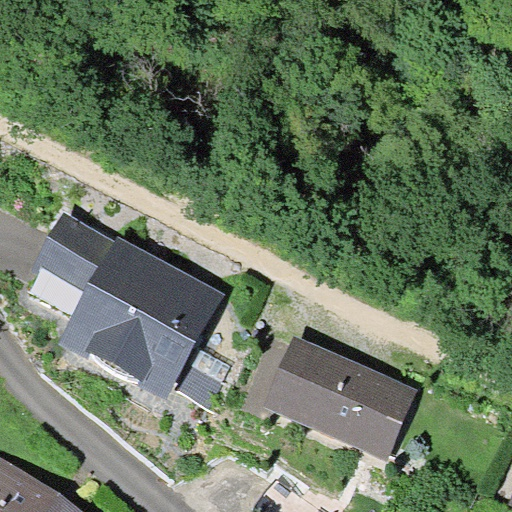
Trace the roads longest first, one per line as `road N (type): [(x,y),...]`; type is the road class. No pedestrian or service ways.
road 1 (track): [(0,59),(446,34),(475,15),(472,0)]
road 2 (residential): [(0,332),(60,409),(182,511)]
